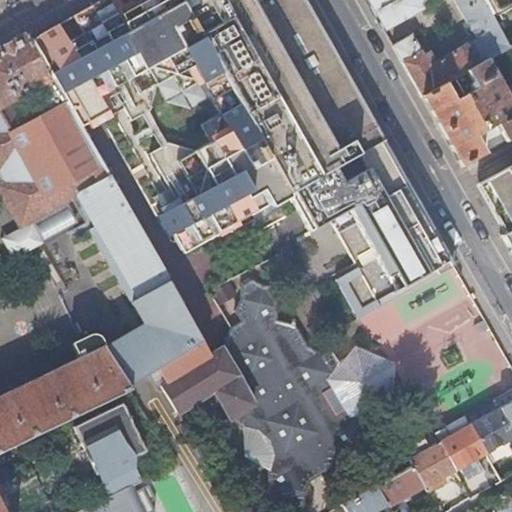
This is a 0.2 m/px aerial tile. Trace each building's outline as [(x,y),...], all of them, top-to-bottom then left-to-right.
[(130,0),(104,0),(29,41),(71,114),(79,127),(120,104),(130,122),(149,112),(148,111),(156,88),(154,83),(169,75),(179,92),(197,82),(206,99),(219,119),(202,129),(207,139),(191,148),(171,147),(168,143),(149,154),(168,189),(177,205),(162,214),(160,215),(179,250),(186,252),(235,224),(234,220),(248,212),(250,215),(251,214),(286,194),(265,158),(241,115),(242,115),(175,0),(138,0),(132,3),(130,0)] [(175,0),(242,115),(241,115),(265,158),(286,194),(381,140),(302,0),(175,0)] [(486,59),(508,47),(490,13),(482,0),(365,0),(369,7),(372,12),(381,29),(423,5),(421,1),(421,0),(453,0),(474,38),(431,62),(426,65),(409,35),(391,45),(396,54),(420,96),(444,83),(457,76),(486,59)] [(511,0),(482,0),(490,13),(493,11),(511,0)] [(511,0),(493,11),(497,17),(511,8),(511,0)] [(511,8),(497,17),(493,11),(490,13),(508,47),(511,44),(511,8)] [(426,65),(431,62),(414,33),(409,35),(426,65)] [(0,450),(26,438),(76,414),(126,390),(101,350),(95,339),(90,336),(84,336),(67,344),(75,361),(0,397),(0,191),(18,226),(76,195),(94,229),(88,231),(129,301),(164,281),(165,277),(116,193),(79,127),(71,114),(29,41),(26,35),(18,39),(0,49),(0,450)] [(505,140),(511,135),(511,106),(486,59),(457,76),(467,91),(453,99),(444,83),(420,96),(425,106),(453,156),(459,166),(483,152),(474,136),(492,126),(494,131),(498,128),(505,140)] [(154,83),(156,88),(164,103),(190,108),(206,99),(197,82),(179,92),(169,75),(154,83)] [(381,140),(286,194),(290,202),(307,232),(328,220),(334,280),(356,319),(451,265),(381,140)] [(508,230),(511,227),(511,163),(480,181),(508,230)] [(141,164),(130,171),(135,180),(147,174),(141,164)] [(503,233),(508,230),(480,181),(476,184),(503,233)] [(153,197),(162,214),(177,205),(168,189),(153,197)] [(286,194),(251,214),(255,222),(290,202),(286,194)] [(67,205),(29,225),(40,246),(78,226),(67,205)] [(511,227),(508,230),(503,233),(498,235),(511,259),(511,227)] [(208,356),(164,281),(129,301),(143,325),(124,337),(155,389),(159,387),(208,356)] [(159,387),(175,415),(214,392),(228,419),(230,422),(242,432),(258,435),(271,456),(267,473),(266,474),(267,487),(261,497),(268,508),(279,508),(288,511),(294,511),(303,507),(302,495),(308,482),(306,478),(319,470),(329,470),(334,454),(346,452),(357,457),(368,451),(367,439),(374,426),(367,415),(354,416),(344,410),(321,423),(309,402),(330,389),(330,376),(332,372),(336,365),(330,354),(304,347),(292,327),(275,321),(274,309),(279,298),(273,288),(261,288),(251,283),(240,289),(240,302),(234,313),(240,323),(247,335),(236,341),(230,329),(224,342),(224,356),(220,349),(208,356),(159,387)] [(247,335),(240,323),(230,329),(236,341),(247,335)] [(155,389),(124,337),(101,350),(126,390),(131,398),(134,402),(155,389)] [(321,423),(344,410),(354,416),(388,409),(392,366),(353,349),(332,372),(330,376),(330,389),(309,402),(321,423)] [(511,388),(510,389),(511,393),(511,400),(510,401),(508,397),(503,400),(506,404),(497,409),(511,435),(511,388)] [(175,415),(181,422),(211,404),(222,423),(228,419),(214,392),(175,415)] [(511,435),(497,409),(492,399),(462,416),(468,425),(483,454),(511,437),(511,435)] [(140,481),(134,468),(133,455),(143,451),(120,404),(71,428),(93,475),(106,498),(140,481)] [(448,430),(446,425),(432,433),(437,443),(453,471),(478,457),(483,454),(468,425),(447,437),(448,430)] [(243,459),(267,473),(271,456),(258,435),(242,432),(243,459)] [(432,433),(422,439),(427,448),(437,443),(432,433)] [(422,439),(401,451),(410,466),(421,486),(422,488),(427,485),(453,471),(437,443),(427,448),(422,439)] [(483,454),(478,457),(477,469),(488,489),(500,482),(491,467),(483,454)] [(504,460),(491,467),(500,482),(511,475),(504,460)] [(421,486),(410,466),(376,485),(387,505),(394,502),(421,486)] [(308,482),(329,470),(319,470),(306,478),(308,482)] [(376,485),(343,504),(347,511),(375,511),(387,505),(376,485)] [(422,488),(434,508),(438,506),(427,485),(422,488)] [(147,511),(151,510),(146,501),(153,497),(146,486),(134,492),(130,486),(111,495),(106,498),(75,511),(147,511)] [(511,511),(511,505),(504,493),(490,501),(495,511),(511,511)] [(399,511),(394,502),(387,505),(390,511),(399,511)]
